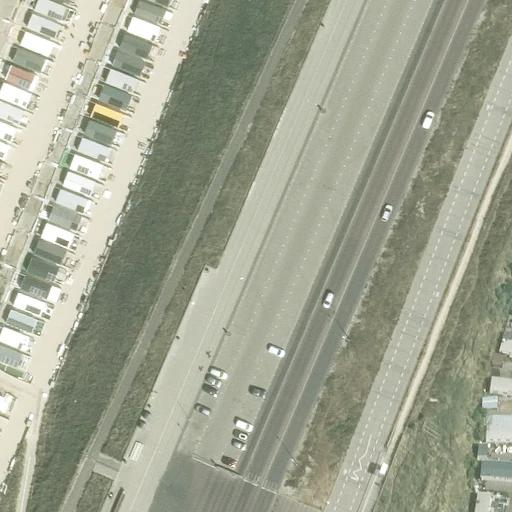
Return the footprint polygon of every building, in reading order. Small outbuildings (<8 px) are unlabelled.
[(90,119),(70,165),(95,176),(101,161),(114,129),(90,119)] [(25,331),(30,333),(58,267),(33,256),(0,333),(0,360),(16,367),(23,351),(18,349),(25,331)] [(499,350),(511,353),(511,332),(504,330),(499,350)] [(493,355),(491,366),(502,368),(504,357),(493,355)] [(511,377),(498,377),(497,394),(511,394),(511,377)] [(481,399),(481,410),(496,411),(496,400),(481,399)] [(511,416),(497,416),(496,440),(511,440),(511,416)] [(478,446),(476,458),(486,459),(487,447),(478,446)] [(511,461),(481,461),(481,479),(511,480),(511,461)]
